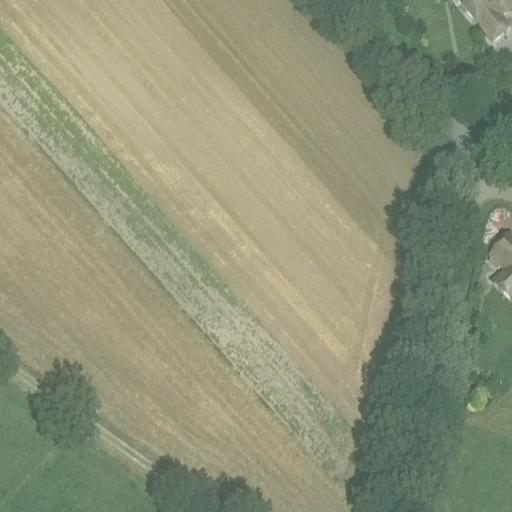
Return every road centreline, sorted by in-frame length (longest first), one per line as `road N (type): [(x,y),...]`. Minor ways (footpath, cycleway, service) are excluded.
road 1 (unclassified): [(402,511),(479,158)]
road 2 (unclassified): [(479,158),(341,0)]
